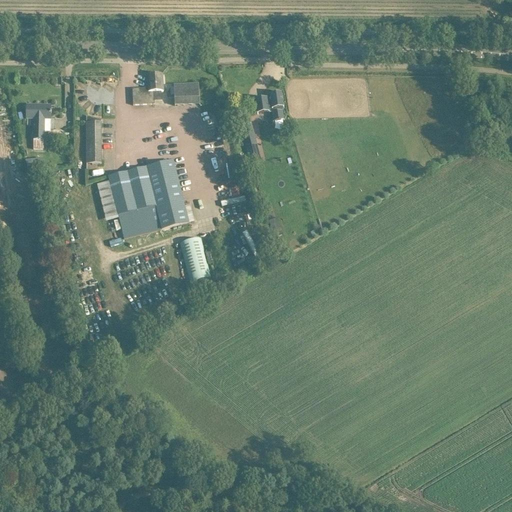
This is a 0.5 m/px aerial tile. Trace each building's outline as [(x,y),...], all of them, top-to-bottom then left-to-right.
[(132,89),(133,99),(133,106),(155,105),(155,101),(161,101),(161,92),(163,92),(162,75),(148,75),(149,88),(132,89)] [(205,83),(169,84),(170,94),(175,94),(175,106),(205,105),(205,83)] [(284,109),(282,94),(270,95),(270,99),(267,99),(255,100),(257,115),(269,113),(269,112),(271,112),(273,123),(274,122),(273,121),(283,120),(284,121),(283,109),(284,109)] [(43,150),(44,132),(51,132),(51,119),(51,114),(51,112),(51,106),(27,106),(27,119),(34,119),(34,140),(33,149),(43,150)] [(87,117),(86,164),(101,164),(100,121),(87,117)] [(248,117),(239,120),(249,154),(258,151),(255,143),(254,143),(250,126),(251,126),(248,117)] [(189,223),(173,161),(109,177),(124,240),(189,223)] [(216,187),(234,182),(232,177),(215,182),(216,187)] [(201,239),(180,244),(190,284),(211,278),(201,239)]
